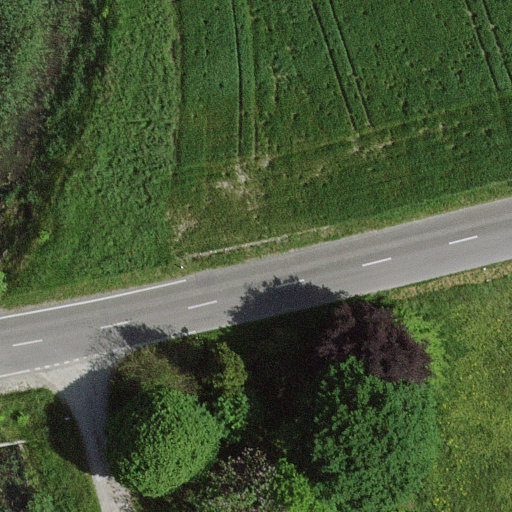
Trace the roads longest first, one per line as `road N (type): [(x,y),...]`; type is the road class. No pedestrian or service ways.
road 1 (tertiary): [(511,232),(0,346)]
road 2 (track): [(120,511),(62,334)]
